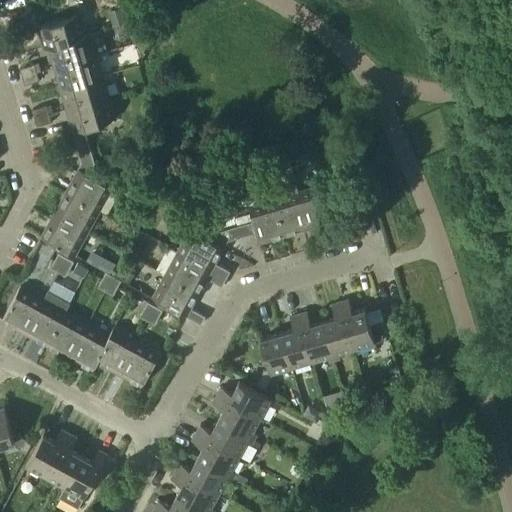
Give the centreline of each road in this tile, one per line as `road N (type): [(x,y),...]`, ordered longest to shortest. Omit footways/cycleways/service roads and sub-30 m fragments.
road 1 (residential): [(155,442),(236,296),(368,258),(383,264)]
road 2 (residential): [(155,442),(0,360)]
road 3 (residential): [(0,245),(29,184),(0,83)]
